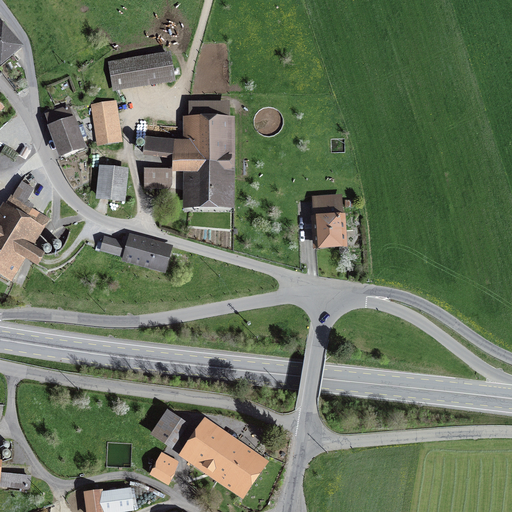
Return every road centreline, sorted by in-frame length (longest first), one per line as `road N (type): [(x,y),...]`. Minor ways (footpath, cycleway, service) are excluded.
road 1 (primary): [(0,339),(511,399)]
road 2 (unclassified): [(328,294),(150,320),(0,314)]
road 3 (unclassified): [(328,294),(102,220),(67,195),(44,155)]
road 4 (unclassified): [(12,370),(233,403),(305,427)]
road 5 (residential): [(201,511),(131,475),(50,480),(14,425),(12,370)]
road 6 (unclassified): [(302,443),(511,434)]
road 7 (unclassified): [(511,382),(476,367),(410,318),(328,294)]
road 8 (unclassified): [(328,294),(370,290),(413,300),(511,362)]
road 9 (residential): [(0,5),(26,46),(44,155)]
road 10 (unclassified): [(305,427),(328,294)]
